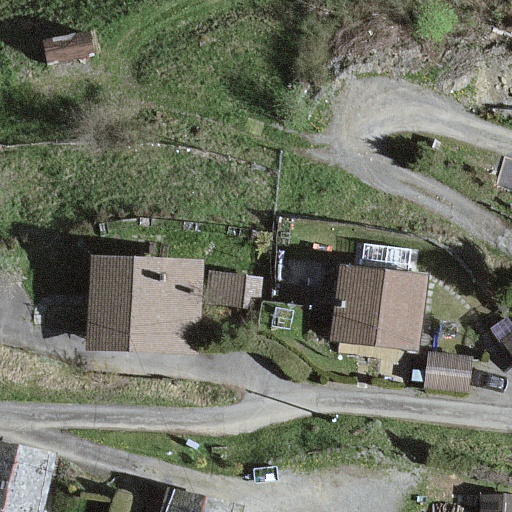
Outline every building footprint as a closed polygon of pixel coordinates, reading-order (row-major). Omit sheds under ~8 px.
[(84,349),(186,350),(187,273),(85,272),(84,349)] [(417,286),(331,279),(325,343),(412,350),(417,286)] [(511,337),(501,344),(511,360),(511,337)] [(465,362),(425,355),(420,387),(460,393),(465,362)] [(30,511),(41,466),(0,456),(0,511),(30,511)] [(209,511),(157,501),(154,511),(209,511)] [(511,511),(511,503),(478,503),(478,511),(511,511)]
